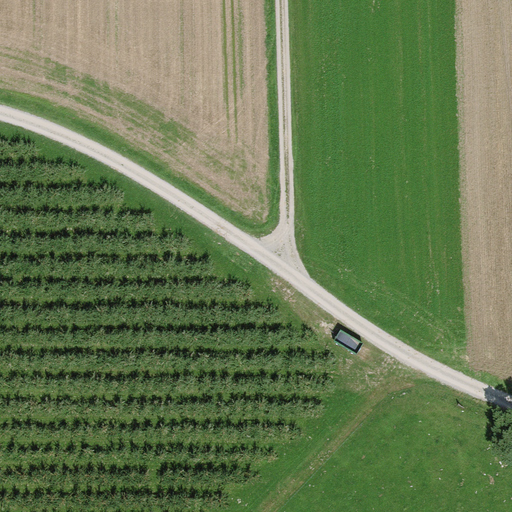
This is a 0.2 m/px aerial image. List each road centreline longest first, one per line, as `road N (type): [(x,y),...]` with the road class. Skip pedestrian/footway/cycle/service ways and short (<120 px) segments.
road 1 (track): [(511,405),(384,344),(97,148),(0,110)]
road 2 (track): [(284,0),(298,280)]
